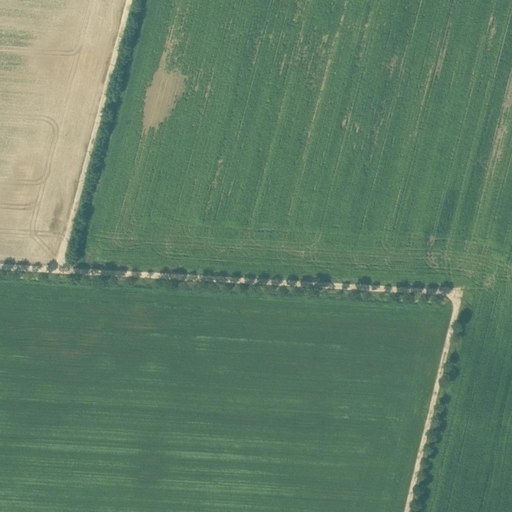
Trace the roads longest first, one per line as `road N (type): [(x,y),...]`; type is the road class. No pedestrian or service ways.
road 1 (track): [(0,266),(458,294),(407,511)]
road 2 (track): [(59,269),(129,0)]
